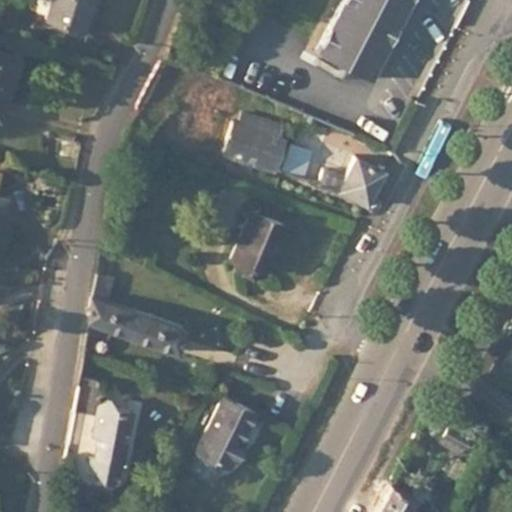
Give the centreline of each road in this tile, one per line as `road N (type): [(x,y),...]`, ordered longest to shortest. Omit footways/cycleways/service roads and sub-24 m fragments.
road 1 (residential): [(40,511),(95,175),(168,0)]
road 2 (residential): [(494,18),(337,329),(390,369)]
road 3 (secondary): [(511,134),(390,369)]
road 4 (residential): [(511,278),(461,377),(390,369)]
road 5 (secondary): [(390,369),(317,511)]
road 6 (unknown): [(461,377),(424,459),(423,511)]
